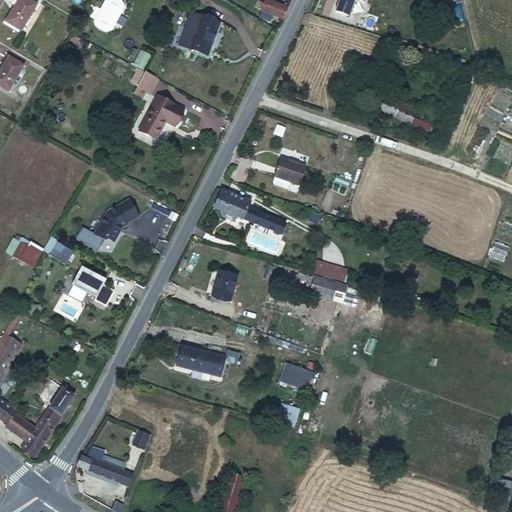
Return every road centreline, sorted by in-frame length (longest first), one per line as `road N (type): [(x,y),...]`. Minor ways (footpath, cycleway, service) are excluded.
road 1 (tertiary): [(295,0),(85,426),(42,492)]
road 2 (track): [(249,95),(511,192)]
